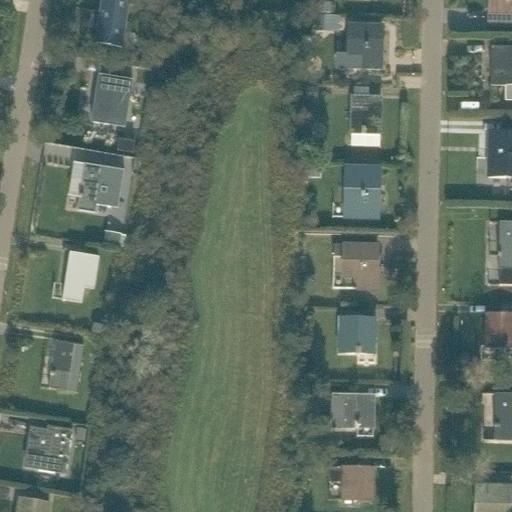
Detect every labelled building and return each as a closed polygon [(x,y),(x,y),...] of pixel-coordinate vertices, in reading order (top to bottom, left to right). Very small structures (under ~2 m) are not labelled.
[(102,0),(98,29),(95,44),(120,48),(127,1),(119,0),(102,0)] [(511,0),(489,0),(489,24),(511,24),(511,0)] [(319,4),(319,13),(331,13),(332,5),(319,4)] [(348,59),(348,70),(382,71),(382,58),(383,56),(381,56),(382,44),(382,26),(381,26),(381,28),(350,27),(350,25),(349,25),(348,59)] [(493,50),(492,86),(493,86),(503,86),(503,88),(506,88),(506,87),(511,86),(511,50),(508,51),(508,40),(494,40),(494,50),(493,50)] [(91,122),(91,123),(118,128),(124,129),(132,82),(117,80),(99,77),(99,78),(94,107),(94,108),(93,108),(93,111),(95,111),(93,122),(91,122)] [(351,134),(351,146),(379,147),(379,138),(380,100),(372,100),(370,100),(369,100),(367,100),(359,99),(353,99),(352,99),(351,134)] [(511,135),(489,135),(490,135),(489,135),(488,179),(511,179),(511,135)] [(72,187),(71,198),(79,200),(81,200),(79,211),(77,211),(77,213),(95,216),(95,214),(96,208),(110,210),(113,190),(121,191),(124,173),(103,169),(85,166),(85,167),(86,168),(82,189),(72,187)] [(320,167),(308,167),(308,179),(320,179),(320,167)] [(379,207),(379,206),(378,205),(379,171),(346,170),(345,218),(377,219),(378,207),(379,207)] [(498,254),(498,258),(500,258),(499,269),(498,269),(498,271),(499,271),(499,287),(511,287),(511,224),(499,224),(499,225),(500,225),(499,255),(498,254)] [(345,248),(345,246),(344,246),(344,247),(333,246),(333,259),(344,259),(344,280),(345,280),(345,278),(358,278),(357,290),(377,291),(378,277),(376,277),(377,247),(376,247),(376,249),(345,248)] [(93,290),(98,259),(70,255),(70,256),(66,285),(65,285),(64,288),(66,288),(65,300),(63,300),(63,301),(81,304),(83,289),(93,290)] [(363,320),(363,315),(362,315),(362,320),(348,320),(347,320),(339,320),(338,355),(356,355),(356,357),(359,358),(360,351),(373,351),(373,359),(374,359),(375,321),(363,320)] [(511,316),(487,316),(486,350),(511,350),(511,316)] [(76,394),(83,348),(56,344),(56,345),(51,374),(50,374),(50,377),(52,377),(50,389),(48,389),(48,390),(76,394)] [(333,397),(332,428),(344,429),(355,429),(355,431),(358,431),(358,430),(358,425),(372,425),(372,431),(372,433),(373,398),(361,398),(362,392),(361,392),(360,398),(346,397),(345,397),(333,397)] [(511,394),(509,394),(509,396),(495,395),(495,397),(496,397),(495,426),(494,426),(493,429),(496,429),(495,441),(494,441),(493,442),(511,442),(511,394)] [(32,430),(25,468),(66,475),(73,431),(47,428),(47,433),(32,430)] [(77,430),(75,442),(84,444),(85,431),(77,430)] [(360,470),(360,465),(359,465),(359,470),(345,470),(345,469),(344,469),(343,501),(353,502),(353,504),(356,504),(356,503),(370,504),(370,505),(371,505),(372,471),(360,470)] [(511,511),(511,488),(476,487),(475,511),(511,511)] [(47,511),(49,501),(36,499),(35,504),(21,502),(20,502),(18,511),(47,511)]
